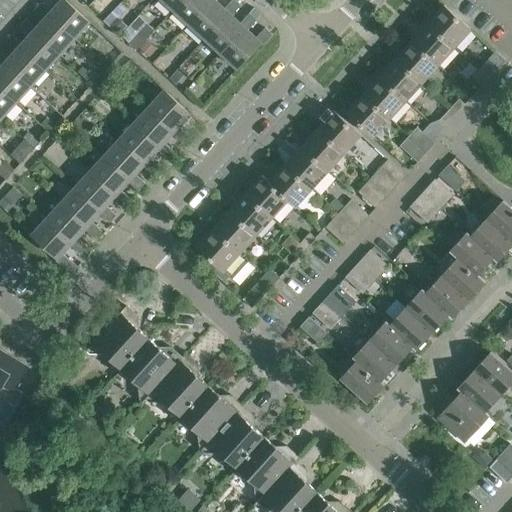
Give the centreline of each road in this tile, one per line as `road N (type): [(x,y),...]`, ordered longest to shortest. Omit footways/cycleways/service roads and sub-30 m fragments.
road 1 (residential): [(257,353),(468,125)]
road 2 (residential): [(135,240),(321,42)]
road 3 (residential): [(370,453),(511,290)]
road 4 (residential): [(257,353),(135,240)]
road 5 (residential): [(370,453),(257,353)]
road 6 (residential): [(43,338),(135,240)]
